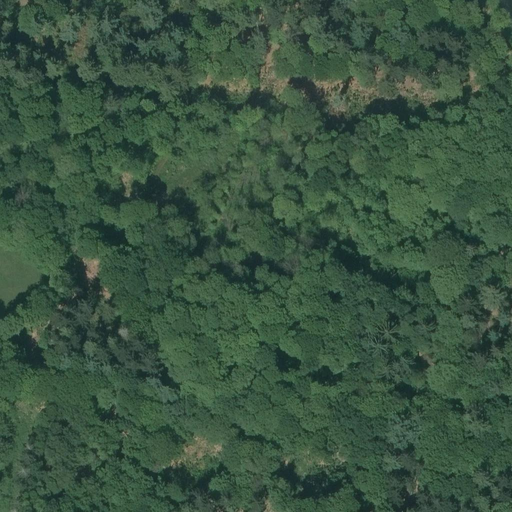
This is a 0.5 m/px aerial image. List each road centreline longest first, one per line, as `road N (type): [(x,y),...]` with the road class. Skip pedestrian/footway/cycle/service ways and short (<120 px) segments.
road 1 (track): [(0,347),(202,409),(239,457),(311,511)]
road 2 (track): [(27,352),(162,191)]
road 3 (track): [(217,0),(162,191)]
